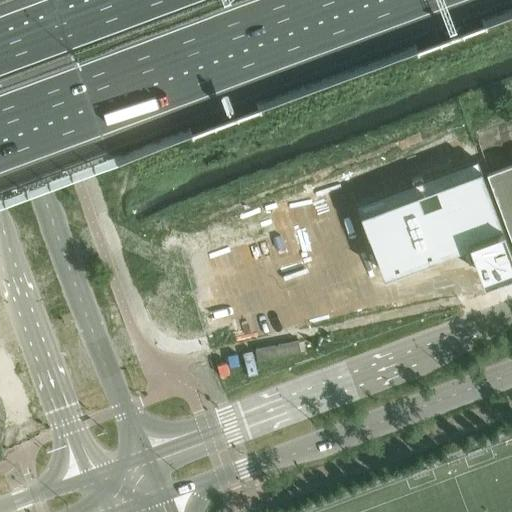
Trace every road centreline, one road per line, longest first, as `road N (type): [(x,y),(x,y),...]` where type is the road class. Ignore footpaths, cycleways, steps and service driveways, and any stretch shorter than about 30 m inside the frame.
road 1 (tertiary): [(148,456),(92,332),(0,80)]
road 2 (secondary): [(511,321),(148,456)]
road 3 (secondary): [(165,497),(511,370)]
road 4 (motorway): [(0,118),(319,0)]
road 5 (tertiary): [(0,236),(93,476)]
road 6 (motorway): [(147,0),(0,54)]
